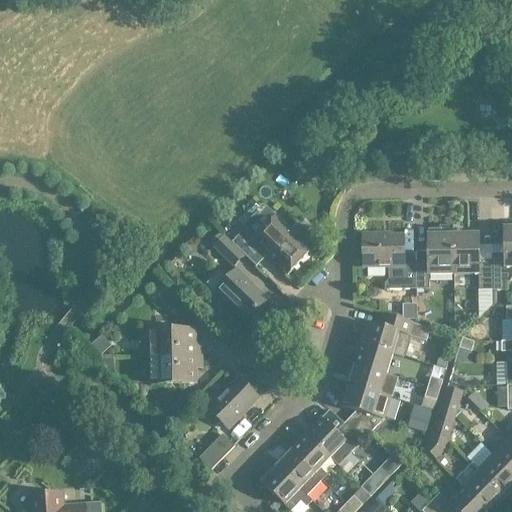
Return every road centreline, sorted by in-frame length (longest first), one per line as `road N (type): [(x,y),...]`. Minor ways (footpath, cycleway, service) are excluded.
road 1 (residential): [(342,269),(350,211),(371,188),(511,199)]
road 2 (residential): [(299,404),(266,367),(266,345),(342,269)]
road 3 (residential): [(342,269),(331,331),(299,404)]
road 4 (residential): [(257,511),(234,481),(299,404)]
